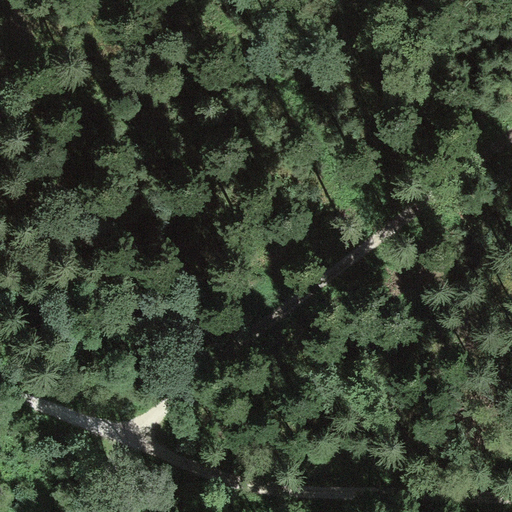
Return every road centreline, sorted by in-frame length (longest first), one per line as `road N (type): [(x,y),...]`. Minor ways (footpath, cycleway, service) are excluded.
road 1 (track): [(100,511),(124,437),(177,384),(511,139)]
road 2 (track): [(511,501),(261,490),(0,397)]
